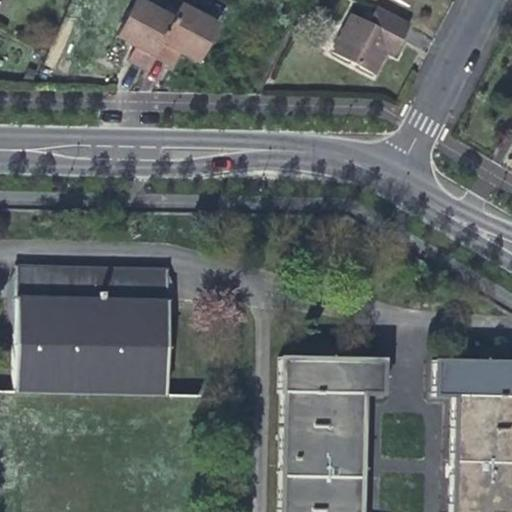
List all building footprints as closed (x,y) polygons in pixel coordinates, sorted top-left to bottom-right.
[(391,0),(408,8),(411,0),(391,0)] [(174,20),(137,1),(122,28),(116,38),(135,48),(128,61),(145,71),(153,58),(169,67),(178,52),(181,54),(197,62),(216,27),(197,16),(181,7),(174,20)] [(347,21),(330,54),(374,77),(381,63),(388,49),(394,53),(397,46),(400,40),(408,24),(376,8),(367,24),(350,15),(347,21)] [(164,397),(166,272),(167,270),(16,267),(15,299),(12,394),(164,397)] [(278,511),(358,511),(363,395),(382,396),(384,358),(280,356),(279,392),(282,392),(278,511)] [(433,397),(453,397),(449,511),(511,511),(511,362),(434,360),(433,397)]
